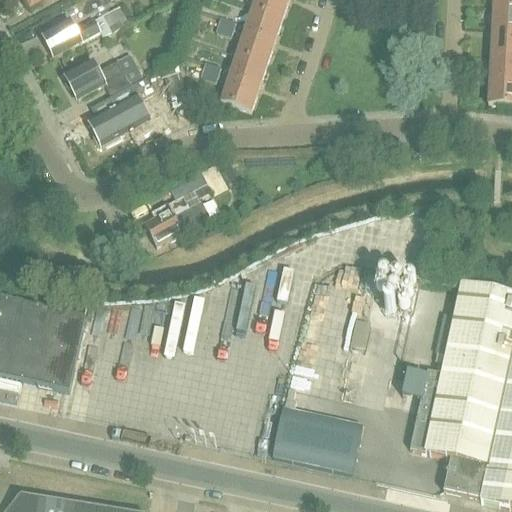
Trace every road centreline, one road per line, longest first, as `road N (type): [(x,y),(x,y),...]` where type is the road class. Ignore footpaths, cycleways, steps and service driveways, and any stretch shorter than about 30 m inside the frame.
road 1 (residential): [(296,135),(199,139),(78,205),(0,89)]
road 2 (unclassified): [(365,511),(0,432)]
road 3 (residential): [(447,126),(296,135)]
road 4 (residential): [(296,135),(296,106),(330,0)]
road 5 (residential): [(455,0),(447,126)]
